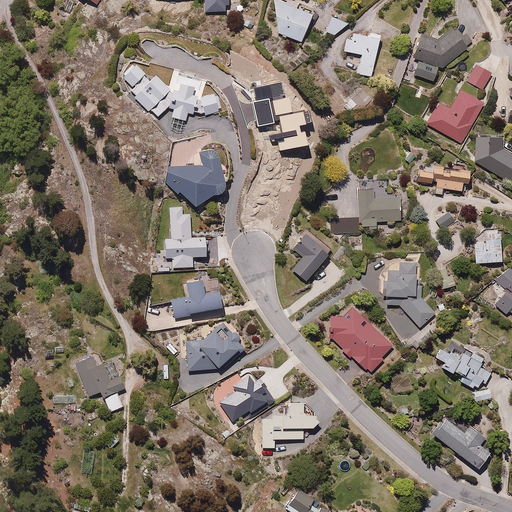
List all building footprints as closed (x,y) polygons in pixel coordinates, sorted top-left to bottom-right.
[(228,0),(204,0),(205,11),(226,9),(226,4),(229,4),(228,0)] [(314,14),(277,0),(275,0),(280,33),(304,42),(314,14)] [(335,36),(349,22),(334,15),(325,32),(335,36)] [(439,66),(441,67),(469,48),(455,28),(437,40),(422,36),(415,58),(420,60),(414,75),(433,81),(439,66)] [(372,77),(379,35),(369,34),(369,35),(351,32),(350,40),(345,39),(343,52),(360,55),(357,75),(372,77)] [(149,81),(133,63),(118,76),(136,95),(131,99),(145,113),(148,110),(156,117),(165,108),(171,109),(170,118),(186,120),(187,113),(194,115),(195,107),(197,114),(202,112),(203,116),(219,111),(213,92),(202,96),(205,85),(171,75),(167,88),(155,75),(149,81)] [(492,73),(474,64),(465,82),(483,91),(492,73)] [(257,101),(253,102),(257,127),(275,123),(274,121),(279,120),(282,133),(269,135),(270,139),(277,138),(279,150),(307,145),(305,131),(301,132),(300,126),(308,125),(305,110),(292,112),(289,97),(285,98),(282,83),(255,88),(257,101)] [(462,143),(483,103),(461,92),(451,111),(436,104),(426,124),(462,143)] [(500,137),(476,135),(472,160),(509,182),(511,176),(511,157),(500,150),(500,137)] [(225,185),(215,150),(206,150),(199,154),(202,165),(164,167),(162,184),(175,195),(178,192),(194,206),(212,194),(220,192),(223,189),(225,185)] [(418,182),(435,186),(433,193),(442,195),(444,188),(464,192),(468,172),(422,162),(418,182)] [(373,186),(357,188),(360,229),(376,227),(376,222),(401,220),(399,197),(374,200),(373,186)] [(183,207),(169,207),(171,238),(165,239),(166,258),(172,259),(172,268),(193,267),(193,257),(207,257),(206,237),(192,237),(190,214),(182,214),(183,207)] [(453,219),(447,211),(435,221),(442,229),(453,219)] [(482,236),(472,237),(474,264),(501,262),(499,229),(482,231),(482,236)] [(305,282),(329,252),(305,234),(294,250),(303,257),(292,271),(305,282)] [(413,297),(415,264),(398,263),(398,272),(386,271),(384,295),(413,297)] [(511,270),(509,267),(496,281),(507,290),(495,305),(505,314),(509,310),(511,312),(511,270)] [(188,296),(171,299),(174,319),(191,317),(190,314),(220,309),(217,291),(203,293),(201,280),(186,282),(188,296)] [(408,297),(398,306),(419,327),(433,312),(419,297),(414,303),(408,297)] [(393,344),(350,307),(342,316),(339,313),(327,327),(335,334),(331,339),(370,374),(384,359),(382,357),(393,344)] [(218,368),(241,346),(232,334),(223,341),(214,331),(197,344),(200,348),(184,361),(188,369),(218,368)] [(458,356),(441,347),(436,357),(443,361),(440,367),(451,373),(453,370),(461,375),(458,380),(473,388),(475,385),(477,387),(481,379),(486,381),(491,372),(480,366),(484,358),(475,352),(472,357),(461,351),(458,356)] [(103,397),(117,392),(125,388),(121,377),(109,382),(100,363),(95,366),(91,356),(74,364),(89,397),(98,393),(101,398),(103,397)] [(221,404),(234,421),(248,410),(251,413),(265,402),(268,405),(275,399),(260,379),(254,383),(248,375),(242,379),(239,375),(230,383),(237,391),(221,404)] [(489,389),(473,391),(475,401),(490,398),(489,389)] [(117,392),(103,397),(109,413),(123,407),(117,392)] [(275,447),(275,439),(303,439),(303,428),(316,428),(316,420),(313,420),(313,411),(302,411),(302,403),(286,403),(286,415),(271,415),(271,420),(261,420),(262,447),(275,447)] [(443,416),(431,431),(477,469),(490,453),(479,444),(484,438),(471,427),(465,434),(443,416)] [(120,439),(114,434),(105,444),(111,449),(120,439)] [(304,511),(312,499),(296,489),(284,508),(289,511),(304,511)]
